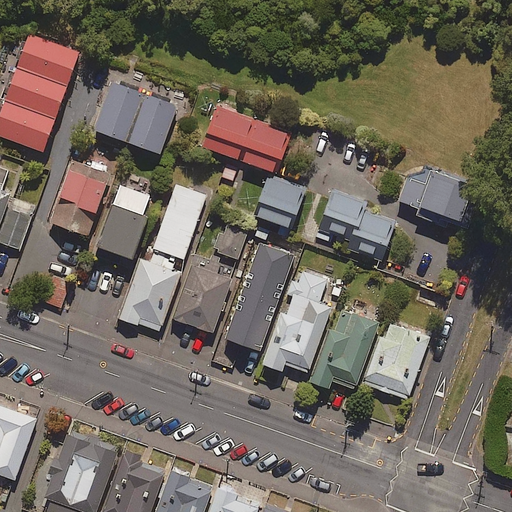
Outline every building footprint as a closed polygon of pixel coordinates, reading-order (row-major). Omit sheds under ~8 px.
[(80,52),(30,35),(27,42),(23,40),(17,60),(20,61),(18,66),(68,84),(80,52)] [(68,84),(18,66),(16,74),(11,72),(3,96),(7,97),(6,100),(56,118),(68,84)] [(128,143),(146,95),(113,83),(96,131),(128,143)] [(146,95),(128,143),(161,154),(178,107),(146,95)] [(4,107),(0,106),(0,136),(44,152),(56,118),(6,100),(4,107)] [(236,112),(216,105),(201,146),(277,173),(281,160),(291,132),(236,112)] [(111,176),(73,162),(51,223),(85,236),(88,237),(111,176)] [(238,168),(226,164),(221,177),(233,181),(238,168)] [(2,191),(9,170),(0,167),(0,220),(10,193),(2,191)] [(448,222),(469,229),(479,200),(471,197),(475,186),(430,170),(426,184),(407,177),(398,201),(419,209),(416,215),(446,226),(448,222)] [(276,176),(268,173),(267,178),(254,214),(254,215),(281,225),(278,234),(289,238),(306,190),(307,187),(276,176)] [(151,196),(119,185),(97,247),(133,260),(137,246),(148,218),(143,216),(151,196)] [(188,189),(176,185),(153,249),(184,259),(207,195),(191,190),(188,189)] [(358,198),(333,189),(329,198),(316,237),(330,242),(333,235),(350,241),(348,249),(382,261),(396,221),(365,211),(368,201),(358,198)] [(37,206),(14,197),(0,234),(0,240),(21,249),(37,206)] [(249,231),(228,224),(224,234),(219,233),(214,247),(218,249),(217,252),(238,260),(249,231)] [(254,236),(266,240),(269,231),(258,227),(255,233),(254,236)] [(295,255),(260,243),(225,338),(241,344),(260,351),(295,255)] [(210,260),(194,254),(172,319),(213,334),(232,279),(218,274),(221,264),(218,262),(220,258),(212,255),(210,260)] [(148,262),(139,259),(133,277),(121,310),(118,319),(138,325),(141,326),(144,328),(147,328),(160,333),(181,273),(148,262)] [(327,280),(303,272),(299,283),(292,281),(287,294),(292,296),(286,314),(280,312),(266,353),(261,364),(282,372),(285,364),(288,365),(290,366),(303,370),(308,372),(331,307),(319,303),(327,280)] [(71,283),(51,276),(42,301),(61,308),(71,283)] [(331,294),(340,297),(342,290),(334,287),(331,294)] [(334,330),(328,328),(309,382),(329,389),(332,381),(335,382),(337,383),(350,387),(355,389),(378,323),(342,310),(334,330)] [(385,338),(379,336),(363,383),(381,390),(384,391),(387,392),(409,399),(430,337),(390,323),(385,338)] [(10,410),(0,406),(0,474),(16,480),(37,420),(13,411),(10,410)] [(90,443),(68,435),(65,444),(45,497),(50,499),(45,511),(96,511),(118,454),(95,445),(93,444),(90,443)] [(140,463),(123,457),(103,511),(150,511),(165,473),(146,466),(144,465),(140,463)] [(189,477),(171,471),(156,511),(205,511),(214,486),(195,479),(192,478),(189,477)] [(240,498),(218,490),(210,511),(257,511),(260,504),(240,498)]
